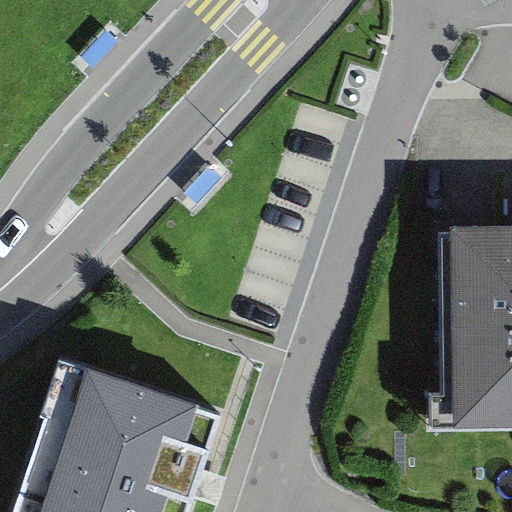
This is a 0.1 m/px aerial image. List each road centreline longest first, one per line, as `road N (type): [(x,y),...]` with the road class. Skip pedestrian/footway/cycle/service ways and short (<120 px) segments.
road 1 (tertiary): [(0,300),(83,237),(289,0)]
road 2 (tertiary): [(231,0),(45,193),(0,257)]
